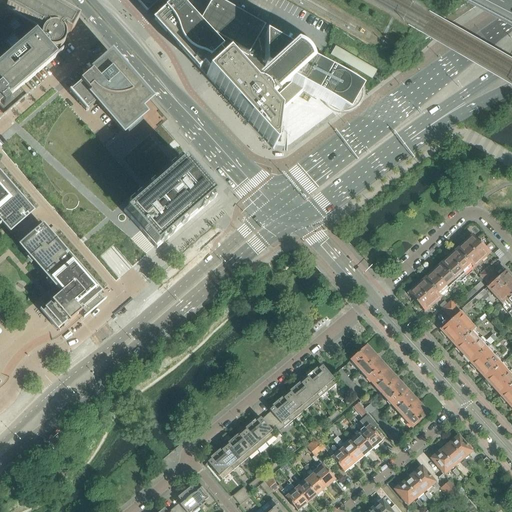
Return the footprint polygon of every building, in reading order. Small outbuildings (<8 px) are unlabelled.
[(0,0),(0,138),(104,48),(99,42),(87,52),(84,49),(70,33),(79,19),(46,0),(0,0)] [(221,4),(213,0),(136,0),(147,11),(159,0),(163,4),(167,9),(155,20),(177,44),(221,4)] [(360,79),(357,76),(354,74),(350,72),(346,71),(342,71),(338,71),(320,61),(221,4),(177,44),(274,151),(278,115),(278,114),(283,109),(289,104),(302,92),(315,99),(320,91),(321,93),(321,97),(322,101),(324,105),(326,107),(327,108),(330,111),(334,113),(338,114),(342,115),(345,115),(350,113),(354,111),(357,109),(360,106),(362,102),(364,98),(364,95),(364,93),(364,90),(364,87),(362,83),(360,79)] [(331,55),(330,56),(372,81),(373,78),(376,74),(377,71),(335,47),(331,55)] [(80,84),(69,93),(86,112),(97,103),(123,133),(144,116),(139,110),(150,101),(111,56),(91,73),(79,83),(80,84)] [(58,94),(2,143),(96,251),(101,247),(107,243),(112,248),(114,247),(137,227),(156,250),(216,198),(183,160),(181,157),(174,149),(170,145),(157,130),(148,137),(122,160),(118,163),(69,107),(59,95),(58,94)] [(161,126),(156,131),(168,146),(174,141),(161,126)] [(30,215),(0,180),(0,221),(9,232),(10,231),(21,222),(30,215)] [(0,383),(1,384),(8,378),(4,372),(6,367),(9,362),(13,357),(18,352),(22,349),(29,343),(34,340),(38,338),(42,336),(47,334),(52,340),(59,333),(39,311),(40,310),(42,313),(47,309),(45,307),(54,300),(62,293),(52,282),(22,247),(23,246),(17,239),(10,231),(9,232),(0,221),(0,383)] [(23,246),(22,247),(52,282),(62,293),(54,300),(45,307),(47,309),(42,313),(40,310),(39,311),(59,333),(60,333),(57,330),(62,326),(63,328),(71,321),(81,312),(85,317),(83,319),(83,320),(106,300),(105,300),(103,302),(99,297),(100,296),(96,291),(73,265),(50,238),(42,229),(34,236),(33,236),(33,237),(23,246)] [(489,254),(476,239),(473,236),(464,244),(463,243),(458,248),(459,248),(456,251),(473,269),(489,254)] [(457,284),(473,269),(456,251),(448,259),(447,258),(442,262),(443,263),(440,265),(457,284)] [(444,295),(457,284),(440,265),(431,273),(431,272),(426,277),(424,280),(441,298),(444,295)] [(483,280),(492,273),(488,268),(483,273),(480,270),(476,274),(479,277),(480,276),(480,277),(483,280)] [(511,279),(505,272),(498,279),(489,286),(487,288),(502,305),(511,295),(511,279)] [(485,282),(489,286),(498,279),(494,274),(485,282)] [(424,313),(441,298),(424,280),(415,287),(414,287),(409,291),(410,292),(407,294),(424,313)] [(484,286),(481,282),(479,284),(473,289),(476,293),(484,286)] [(471,298),(476,293),(473,289),(467,294),(471,298)] [(479,299),(486,293),(483,290),(474,297),(477,301),(476,302),(477,304),(480,301),(479,299)] [(459,309),(471,298),(467,294),(458,303),(454,299),(451,303),(450,302),(447,305),(451,310),(454,307),(454,306),(455,305),(459,309)] [(511,295),(502,305),(511,316),(511,295)] [(473,308),(477,304),(476,302),(477,301),(474,297),(462,309),(465,312),(471,306),(473,308)] [(446,315),(451,310),(447,305),(442,309),(443,309),(442,310),(446,315)] [(499,311),(497,309),(495,306),(491,309),(495,314),(499,311)] [(459,313),(456,309),(448,316),(451,320),(440,330),(441,332),(440,334),(445,339),(446,337),(455,347),(474,330),(459,313)] [(492,335),(485,342),(474,330),(455,347),(456,348),(455,350),(460,355),(461,354),(470,363),(489,346),(496,339),(492,335)] [(376,358),(367,348),(366,346),(365,347),(366,347),(365,348),(350,362),(360,373),(376,358)] [(485,380),(504,362),(489,346),(470,363),(471,365),(470,366),(474,371),(476,370),(485,380)] [(387,370),(378,360),(376,358),(360,373),(371,384),(387,370)] [(499,396),(511,384),(511,371),(504,362),(485,380),(486,381),(484,382),(489,388),(491,386),(499,396)] [(335,381),(335,380),(323,366),(320,369),(319,367),(313,373),(329,391),(337,384),(335,381)] [(351,382),(350,380),(341,370),(337,374),(346,385),(351,382)] [(397,381),(387,370),(371,384),(381,395),(397,381)] [(320,399),(329,391),(313,373),(307,378),(308,379),(305,381),(320,399)] [(311,406),(320,399),(305,381),(303,383),(302,382),(296,387),(311,406)] [(406,391),(398,382),(397,381),(381,395),(391,406),(407,392),(406,391)] [(361,394),(360,393),(351,382),(346,385),(357,398),(361,394)] [(511,409),(511,384),(499,396),(501,397),(499,399),(504,404),(506,403),(511,409)] [(302,413),(311,406),(296,387),(289,393),(290,394),(288,396),(302,413)] [(417,403),(408,393),(407,392),(391,406),(401,417),(417,403)] [(294,420),(302,413),(288,396),(285,398),(284,397),(278,402),(294,420)] [(356,401),(353,398),(353,397),(345,404),(348,408),(356,401)] [(294,420),(278,402),(272,407),(273,409),(270,411),(271,412),(267,416),(276,427),(280,432),(294,420)] [(428,414),(419,405),(417,403),(401,417),(411,428),(427,414),(427,415),(428,414)] [(366,413),(361,408),(358,404),(353,408),(361,417),(366,413)] [(380,416),(372,407),(370,405),(366,409),(376,421),(380,416)] [(331,423),(336,418),(333,414),(327,419),(331,423)] [(366,415),(359,422),(364,428),(364,429),(359,434),(372,449),(373,449),(377,445),(381,441),(373,432),(377,428),(366,415)] [(271,431),(276,427),(267,416),(262,420),(261,419),(258,421),(257,419),(251,425),(267,443),(275,436),(272,433),(273,433),(271,431)] [(390,428),(380,416),(376,421),(385,432),(390,428)] [(258,451),(267,443),(251,425),(245,430),(246,431),(243,433),(258,451)] [(319,433),(323,429),(319,425),(315,429),(319,433)] [(313,438),(319,433),(315,429),(310,433),(313,438)] [(67,439),(60,432),(50,441),(57,448),(67,439)] [(249,458),(258,451),(243,433),(241,436),(239,434),(233,439),(249,458)] [(356,436),(350,441),(362,457),(363,456),(364,457),(368,453),(368,452),(372,449),(359,434),(358,435),(356,436)] [(468,445),(467,447),(458,436),(454,440),(453,440),(450,443),(449,444),(462,460),(469,454),(470,454),(469,455),(472,459),(476,456),(473,453),(472,453),(471,451),(472,450),(468,445)] [(337,437),(333,440),(340,449),(353,464),(357,462),(362,458),(361,458),(362,457),(350,441),(349,440),(348,440),(343,444),(337,437)] [(246,460),(249,458),(233,439),(227,444),(228,446),(225,448),(240,466),(246,460)] [(317,441),(312,445),(316,449),(320,454),(324,450),(324,449),(317,441)] [(453,467),(462,460),(449,444),(445,447),(444,447),(440,450),(440,451),(440,452),(453,467)] [(315,457),(320,454),(316,449),(312,445),(307,449),(314,456),(315,458),(315,457)] [(231,473),(240,466),(225,448),(223,450),(222,449),(216,454),(231,473)] [(332,455),(330,456),(344,473),(348,469),(348,470),(353,466),(352,465),(353,464),(340,449),(335,454),(334,453),(333,454),(332,455)] [(444,475),(453,467),(440,452),(436,455),(435,455),(432,458),(432,459),(431,459),(437,468),(442,474),(444,475)] [(222,480),(231,473),(216,454),(209,459),(210,460),(207,463),(219,477),(220,477),(222,480)] [(51,463),(38,473),(52,491),(65,481),(51,463)] [(322,466),(313,474),(325,488),(326,488),(331,485),(330,484),(334,481),(322,466)] [(430,476),(429,477),(421,467),(417,471),(416,471),(413,473),(413,475),(426,491),(431,486),(435,491),(439,488),(433,481),(434,481),(430,476)] [(321,492),(325,488),(313,474),(304,481),(316,496),(317,496),(321,492)] [(417,498),(426,491),(413,475),(409,478),(407,478),(404,481),(404,482),(417,498)] [(270,480),(266,484),(274,493),(278,489),(277,487),(270,480)] [(304,481),(295,488),(307,503),(311,500),(311,501),(315,497),(316,496),(304,481)] [(266,484),(265,482),(260,486),(269,497),(274,493),(266,484)] [(407,506),(417,498),(404,482),(399,486),(398,486),(395,488),(395,490),(394,490),(401,498),(400,499),(405,505),(406,504),(407,506)] [(457,490),(452,485),(449,482),(445,485),(452,494),(457,490)] [(304,506),(307,503),(295,488),(294,489),(291,486),(289,483),(282,489),(279,486),(277,487),(278,489),(297,511),(300,509),(300,510),(305,506),(304,506)] [(201,489),(198,491),(194,485),(185,492),(199,509),(205,504),(209,508),(215,503),(207,492),(205,494),(201,489)] [(448,499),(452,494),(445,485),(440,489),(448,499)] [(247,492),(244,488),(233,497),(236,501),(247,492)] [(195,511),(199,509),(185,492),(178,498),(181,502),(174,507),(178,511),(195,511)] [(251,497),(249,495),(247,492),(236,501),(240,506),(251,497)] [(281,511),(278,508),(279,507),(273,499),(267,504),(261,509),(263,511),(281,511)] [(399,511),(394,506),(389,510),(381,501),(376,505),(377,506),(374,509),(373,509),(375,511),(399,511)]
